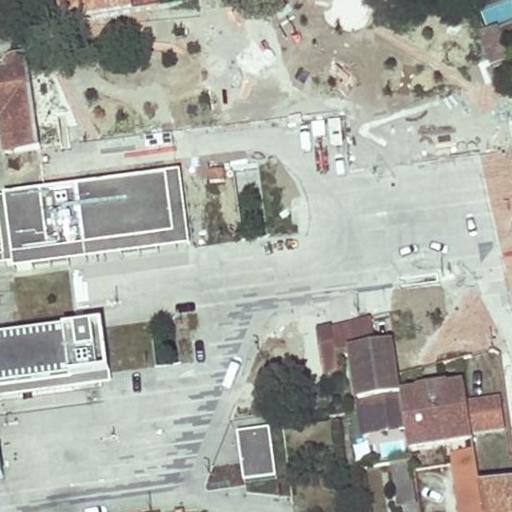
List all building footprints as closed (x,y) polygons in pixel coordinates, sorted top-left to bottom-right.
[(0,0),(0,12),(15,0),(0,0)] [(58,0),(62,23),(158,9),(156,0),(58,0)] [(496,30),(480,36),(488,57),(504,51),(496,30)] [(465,45),(345,79),(370,164),(490,130),(465,45)] [(507,61),(504,51),(488,57),(491,67),(507,61)] [(5,63),(3,70),(0,69),(0,132),(2,151),(40,147),(26,55),(13,56),(8,59),(5,63)] [(193,250),(183,176),(6,199),(16,273),(71,266),(193,250)] [(364,436),(407,429),(399,374),(394,342),(373,346),(370,320),(333,326),(336,342),(351,339),(353,354),(360,401),(359,402),(364,436)] [(107,328),(114,374),(156,368),(149,322),(107,328)] [(319,329),(324,368),(324,373),(340,371),(338,356),(336,342),(333,326),(319,329)] [(78,333),(0,342),(0,401),(112,386),(110,371),(106,330),(78,333)] [(469,403),(466,387),(403,396),(411,449),(474,439),(474,434),(469,403)] [(471,415),(474,434),(506,430),(501,398),(469,403),(471,415)] [(330,414),(328,402),(313,404),(315,416),(330,414)] [(270,430),(238,435),(244,483),(276,478),(270,430)] [(484,511),(481,488),(476,452),(453,456),(458,490),(459,490),(462,511),(484,511)] [(420,511),(419,504),(417,505),(410,462),(391,465),(398,508),(407,506),(408,511),(374,511),(375,511),(373,511),(372,506),(360,507),(360,511),(420,511)] [(481,488),(484,511),(509,511),(508,485),(481,488)]
